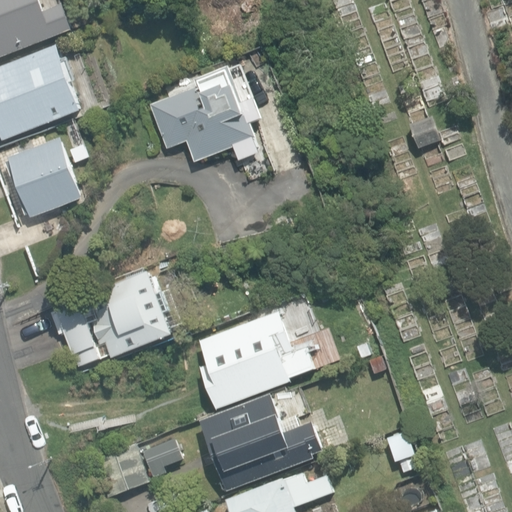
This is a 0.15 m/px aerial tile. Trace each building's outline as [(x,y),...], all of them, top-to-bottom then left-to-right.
[(0,0),(0,59),(59,38),(57,34),(74,28),(66,5),(49,11),(44,0),(0,0)] [(0,125),(5,140),(85,111),(61,44),(0,66),(0,125)] [(262,153),(257,139),(259,138),(254,124),(266,120),(247,65),(198,81),(200,88),(153,104),(168,149),(189,142),(196,163),(236,149),(240,160),(262,153)] [(410,125),(419,149),(442,141),(433,117),(410,125)] [(67,137),(14,156),(34,215),(89,198),(67,137)] [(285,229),(296,226),(294,217),(283,220),(285,229)] [(113,357),(178,334),(155,271),(56,307),(74,355),(108,343),(113,357)] [(214,361),(206,364),(225,407),(297,380),(297,376),(322,368),(313,346),(301,348),(286,309),(205,339),(214,361)] [(385,355),(370,360),(374,374),(389,369),(385,355)] [(203,419),(228,490),(317,459),(314,452),(324,448),(315,420),(287,430),(274,394),(203,419)] [(389,441),(397,463),(419,455),(411,433),(389,441)] [(158,477),(169,473),(167,466),(185,459),(178,439),(148,450),(158,477)] [(96,458),(110,498),(153,482),(139,442),(96,458)] [(229,499),(233,511),(300,511),(298,506),(336,492),(330,475),(309,482),(306,473),(287,480),(287,478),(229,499)] [(443,511),(439,501),(412,511),(443,511)]
